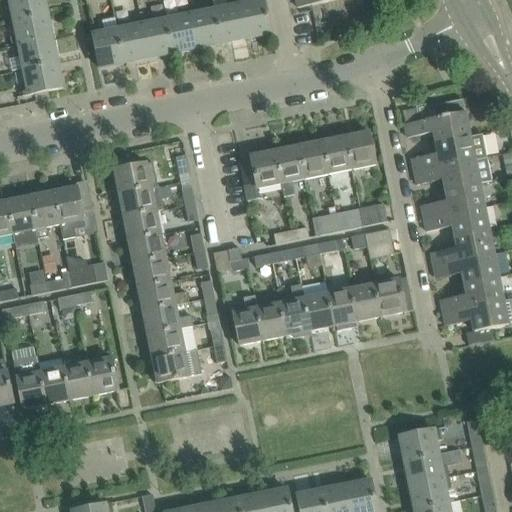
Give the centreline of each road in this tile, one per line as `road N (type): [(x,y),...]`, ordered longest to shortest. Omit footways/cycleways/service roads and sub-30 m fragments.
road 1 (residential): [(428,330),(367,63)]
road 2 (residential): [(0,144),(192,104)]
road 3 (residential): [(221,244),(192,104)]
road 4 (residential): [(367,63),(476,12)]
